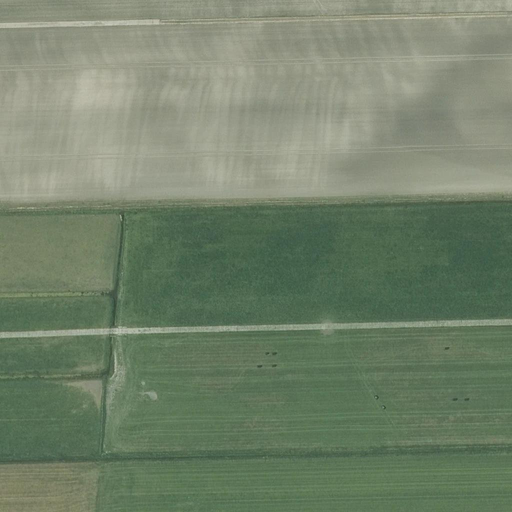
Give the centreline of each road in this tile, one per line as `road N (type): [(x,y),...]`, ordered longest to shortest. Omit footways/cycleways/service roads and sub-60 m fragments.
road 1 (track): [(0,27),(511,17)]
road 2 (track): [(511,331),(0,335)]
